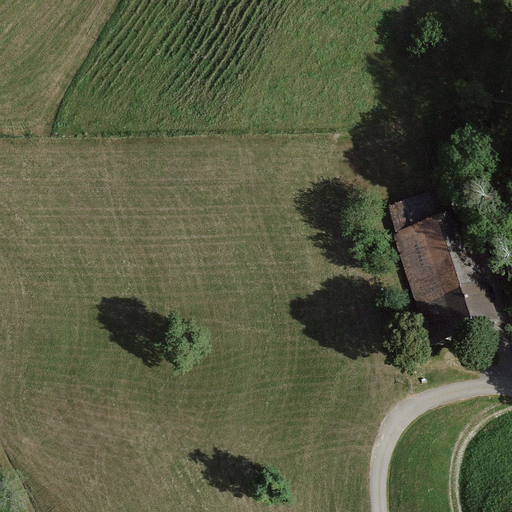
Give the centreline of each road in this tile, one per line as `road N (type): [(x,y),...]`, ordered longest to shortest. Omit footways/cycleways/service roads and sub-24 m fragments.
road 1 (track): [(511,387),(448,392),(401,415),(383,448),(380,511)]
road 2 (track): [(511,404),(478,421),(462,442),(453,472),(457,511)]
